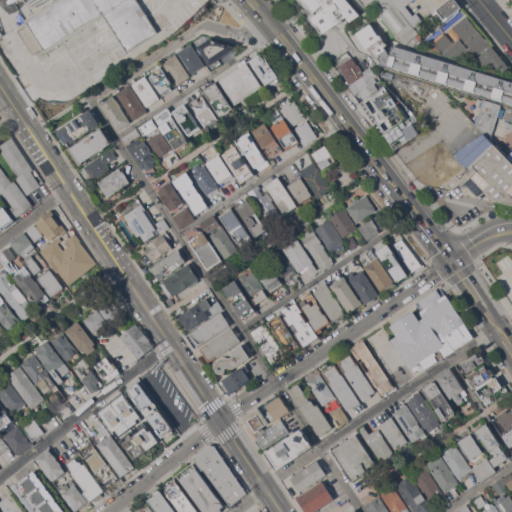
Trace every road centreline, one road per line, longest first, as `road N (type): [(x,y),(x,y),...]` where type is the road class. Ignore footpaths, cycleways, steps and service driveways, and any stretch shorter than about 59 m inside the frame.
road 1 (secondary): [(0,85),(282,511)]
road 2 (residential): [(107,511),(236,408),(451,260)]
road 3 (tertiary): [(251,0),(451,260)]
road 4 (residential): [(280,33),(267,42),(206,25),(89,100)]
